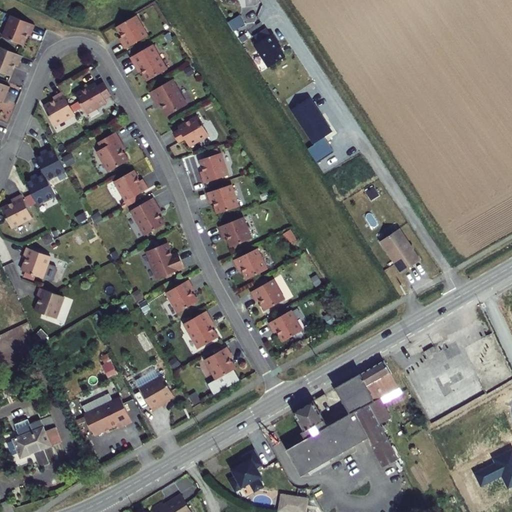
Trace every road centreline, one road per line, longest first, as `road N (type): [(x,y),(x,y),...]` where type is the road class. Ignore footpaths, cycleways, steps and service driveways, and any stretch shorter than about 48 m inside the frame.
road 1 (residential): [(3,168),(48,54),(79,41),(97,48),(161,155),(213,279),(280,399)]
road 2 (unclassified): [(271,0),(462,294)]
road 3 (secondary): [(77,511),(280,399)]
road 4 (secondary): [(280,399),(462,294)]
